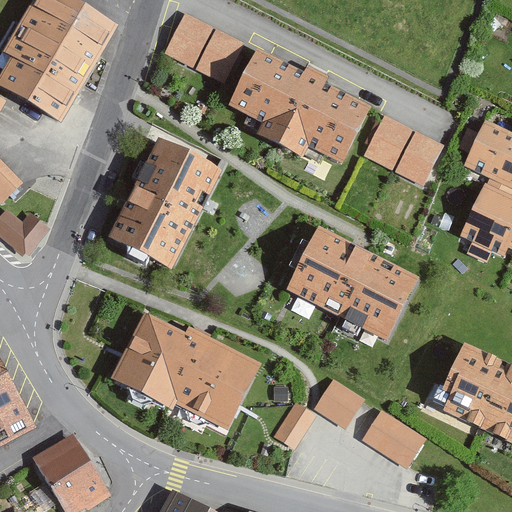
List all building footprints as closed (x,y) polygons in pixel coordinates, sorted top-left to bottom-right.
[(118,30),(66,0),(37,0),(3,57),(11,62),(0,80),(0,92),(60,128),(118,30)] [(213,30),(185,15),(164,56),(192,70),(213,30)] [(244,45),(216,31),(196,72),(224,86),(244,45)] [(255,54),(228,109),(264,126),(259,135),(306,158),(310,151),(345,168),(373,112),(255,54)] [(0,116),(7,104),(0,99),(0,205),(1,207),(24,185),(0,159),(0,116)] [(412,131),(384,117),(364,158),(392,172),(412,131)] [(511,137),(485,124),(464,169),(489,181),(461,239),(505,260),(509,251),(511,251),(511,137)] [(444,148),(416,134),(395,174),(422,189),(444,148)] [(165,140),(115,239),(179,271),(229,172),(165,140)] [(7,212),(0,220),(0,240),(21,257),(23,254),(29,259),(50,233),(30,215),(22,224),(7,212)] [(319,229),(286,291),(387,344),(420,282),(319,229)] [(144,317),(110,383),(173,414),(176,409),(227,435),(261,369),(188,332),(185,338),(144,317)] [(511,369),(464,347),(441,396),(450,401),(443,415),(511,447),(511,369)] [(0,386),(10,381),(0,363),(0,386)] [(0,386),(0,451),(37,431),(10,381),(0,386)] [(337,383),(318,414),(350,433),(369,402),(337,383)] [(277,440),(299,453),(320,419),(298,405),(277,440)] [(367,444),(413,472),(431,442),(385,415),(367,444)] [(74,439),(36,462),(65,511),(88,511),(109,499),(74,439)] [(209,511),(172,494),(163,511),(209,511)]
